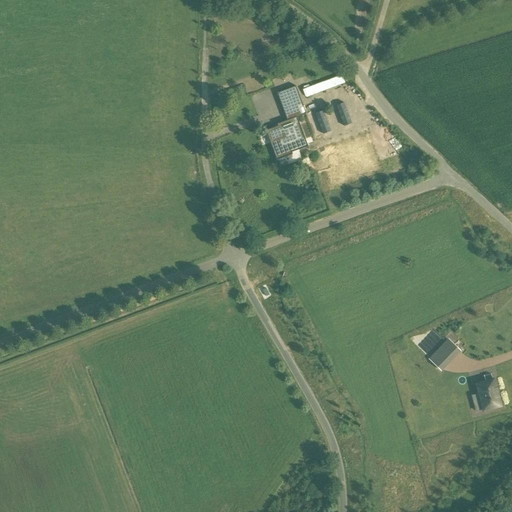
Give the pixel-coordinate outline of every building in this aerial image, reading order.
[(264,23),(239,22),(238,46),(253,47),(253,54),(263,54),(264,23)] [(262,76),(250,81),(253,89),(265,84),(262,76)] [(287,120),(277,124),(277,126),(266,130),(277,160),(292,154),(291,152),(308,146),(297,117),(306,114),(295,86),(277,93),(287,120)] [(374,132),(312,149),(324,190),(386,173),(374,132)] [(434,353),(428,359),(441,371),(447,366),(434,353)] [(476,384),(483,410),(500,406),(493,379),(492,380),(491,374),(484,376),(485,381),(476,384)]
